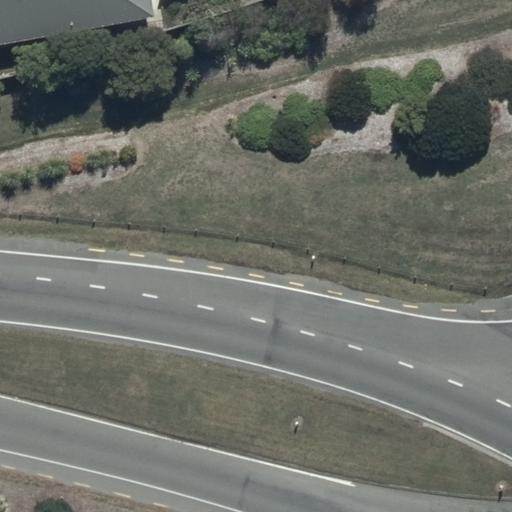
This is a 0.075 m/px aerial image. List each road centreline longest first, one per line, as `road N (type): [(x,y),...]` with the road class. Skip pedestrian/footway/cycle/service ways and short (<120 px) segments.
road 1 (secondary): [(0,298),(204,330),(338,363),(511,437)]
road 2 (secondary): [(303,508),(227,480),(0,425)]
